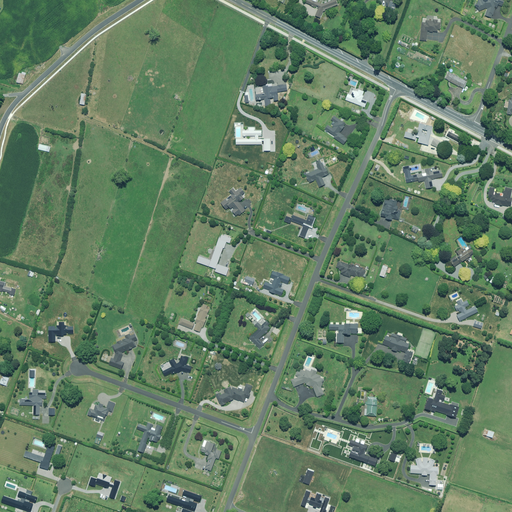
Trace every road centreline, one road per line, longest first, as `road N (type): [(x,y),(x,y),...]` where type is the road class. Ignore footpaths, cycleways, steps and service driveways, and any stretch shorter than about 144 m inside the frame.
road 1 (residential): [(398,86),(327,242),(255,434)]
road 2 (residential): [(139,0),(56,63),(10,108),(0,130)]
road 3 (residential): [(255,434),(78,368)]
road 4 (residential): [(235,0),(398,86)]
road 5 (residential): [(276,400),(364,427),(409,420)]
